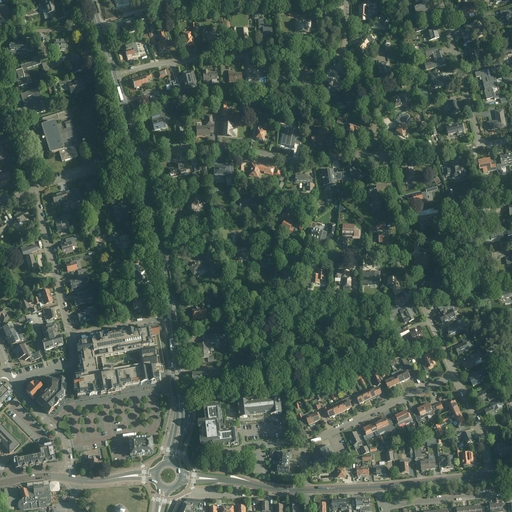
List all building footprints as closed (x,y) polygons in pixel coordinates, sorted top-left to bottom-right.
[(40,8),(54,5),(52,0),(43,0),(44,4),(39,5),(40,8)] [(422,0),(424,5),(415,7),(417,15),(430,11),(428,4),(427,0),(422,0)] [(358,11),(358,14),(359,14),(359,17),(360,17),(360,21),(365,21),(365,17),(369,17),(369,8),(376,8),(376,3),(363,3),(363,7),(359,7),(359,11),(358,11)] [(0,23),(6,22),(5,19),(11,17),(7,4),(0,6),(0,23)] [(56,12),(54,5),(40,8),(41,11),(46,10),(49,19),(55,17),(54,13),(56,12)] [(463,11),(459,13),(461,19),(470,17),(469,14),(475,12),(474,7),(463,11)] [(509,12),(509,9),(500,11),(501,18),(507,17),(509,22),(511,21),(511,20),(511,13),(509,14),(509,12)] [(263,10),(258,10),(254,11),(255,20),(258,20),(258,17),(259,16),(259,14),(263,13),(263,10)] [(20,15),(22,22),(25,21),(24,16),(29,15),(28,12),(20,15)] [(142,13),(134,16),(136,22),(144,19),(142,13)] [(263,20),(258,20),(259,34),(263,34),(263,41),(272,40),(271,25),(264,25),(263,20)] [(296,20),(296,32),(310,32),(310,20),(296,20)] [(134,21),(122,24),(124,28),(125,28),(127,32),(137,29),(134,21)] [(467,31),(462,32),(463,36),(464,36),(464,37),(465,42),(472,41),(471,37),(473,36),(473,39),(482,36),(479,27),(479,28),(478,25),(480,25),(479,21),(470,23),(470,25),(464,26),(466,29),(467,29),(467,31)] [(229,23),(225,23),(222,23),(223,34),(224,34),(224,39),(230,38),(230,34),(230,22),(229,23)] [(241,27),(231,28),(232,35),(236,35),(239,34),(240,42),(248,41),(247,34),(247,29),(241,30),(241,27)] [(437,29),(426,32),(429,41),(439,38),(437,29)] [(167,44),(165,44),(162,32),(158,33),(161,43),(157,44),(159,52),(163,51),(164,51),(166,51),(166,50),(167,50),(166,47),(168,47),(173,46),(171,41),(167,42),(167,44)] [(210,33),(201,33),(202,42),(207,42),(207,44),(208,44),(208,46),(218,45),(219,45),(218,39),(217,39),(216,36),(211,37),(211,34),(210,33)] [(186,46),(193,45),(192,38),(190,38),(190,35),(189,34),(187,34),(186,34),(184,34),(185,39),(186,46)] [(142,43),(142,41),(146,40),(144,36),(141,37),(133,39),(134,41),(133,42),(134,45),(137,45),(138,44),(142,43)] [(358,47),(365,52),(369,48),(367,47),(370,44),(372,45),(375,41),(370,37),(366,42),(364,40),(358,47)] [(55,47),(50,47),(50,54),(55,54),(55,51),(65,51),(65,40),(54,41),(55,47)] [(386,40),(380,48),(385,51),(391,44),(386,40)] [(10,46),(9,46),(9,47),(10,47),(10,52),(26,51),(30,51),(29,43),(26,43),(26,42),(10,43),(10,46)] [(436,48),(425,51),(426,57),(432,55),(432,54),(437,52),(436,48)] [(511,48),(501,51),(503,58),(511,57),(511,48)] [(132,49),(125,51),(127,58),(128,58),(129,60),(132,59),(131,57),(134,56),(132,49)] [(435,62),(425,65),(427,70),(440,66),(440,67),(447,65),(443,51),(436,53),(433,54),(435,62)] [(475,51),(470,53),(471,56),(470,56),(471,61),(472,61),(473,64),(482,61),(481,58),(480,58),(477,51),(475,51)] [(73,55),(61,58),(62,63),(68,61),(68,59),(70,59),(74,73),(83,70),(79,56),(74,57),(73,55)] [(388,63),(377,65),(381,81),(392,78),(388,63)] [(27,69),(14,73),(19,87),(26,84),(25,80),(30,78),(27,69)] [(493,81),(495,80),(494,76),(489,77),(487,69),(475,73),(477,77),(482,76),(484,85),(489,84),(489,82),(493,81)] [(159,79),(166,77),(168,77),(166,70),(157,72),(159,79)] [(301,72),(300,80),(305,80),(305,79),(314,79),(315,76),(317,76),(317,70),(312,70),(312,71),(306,70),(306,72),(301,72)] [(333,73),(329,70),(323,79),(329,84),(328,84),(332,87),(338,92),(344,84),(338,80),(339,78),(335,75),(336,74),(333,72),(333,73)] [(208,71),(203,71),(203,74),(204,83),(210,82),(210,80),(217,80),(216,73),(208,73),(208,71)] [(277,88),(285,88),(288,88),(288,71),(284,71),(284,73),(277,73),(277,88)] [(229,74),(228,74),(229,82),(242,81),(241,73),(232,74),(232,72),(229,72),(229,74)] [(180,77),(179,77),(181,84),(181,83),(184,83),(186,92),(196,89),(196,87),(195,84),(196,83),(193,74),(191,74),(191,73),(189,73),(190,74),(187,74),(187,73),(182,74),(182,77),(180,78),(180,77)] [(150,77),(150,80),(152,79),(151,74),(141,77),(141,79),(133,81),(135,90),(148,86),(147,80),(146,78),(150,77)] [(437,75),(431,77),(432,81),(433,80),(435,88),(439,87),(440,88),(444,86),(449,84),(447,76),(442,78),(442,77),(438,78),(437,75)] [(259,79),(250,80),(251,87),(259,87),(259,86),(264,85),(264,79),(263,79),(263,77),(259,77),(259,79)] [(71,79),(58,83),(60,86),(68,84),(71,94),(85,90),(82,80),(72,83),(71,79)] [(489,84),(484,85),(486,91),(485,91),(487,99),(494,97),(495,99),(499,98),(497,93),(496,93),(494,85),(496,85),(496,83),(503,82),(502,79),(495,80),(493,81),(489,82),(489,84)] [(175,84),(172,84),(174,91),(175,93),(175,94),(181,93),(179,85),(175,86),(175,84)] [(27,99),(23,100),(24,106),(27,105),(29,112),(34,110),(35,114),(43,112),(36,90),(30,92),(31,96),(33,95),(35,100),(28,102),(27,99)] [(428,91),(418,94),(420,102),(430,99),(428,91)] [(343,95),(336,97),(337,103),(343,101),(344,106),(350,105),(351,105),(351,106),(353,105),(353,104),(354,104),(352,96),(344,99),(343,95)] [(143,99),(138,100),(141,108),(145,106),(146,108),(149,107),(150,108),(157,106),(157,104),(158,104),(156,99),(151,100),(151,101),(148,101),(147,97),(143,98),(143,99)] [(390,97),(390,99),(391,104),(393,104),(395,110),(402,108),(402,106),(404,105),(401,97),(393,99),(392,97),(390,97)] [(460,112),(457,102),(452,103),(451,100),(447,101),(447,104),(448,105),(449,104),(450,104),(451,110),(452,114),(460,112)] [(74,109),(42,119),(44,123),(75,113),(74,109)] [(151,125),(152,129),(153,128),(154,132),(163,129),(166,128),(164,119),(164,118),(166,117),(165,115),(167,114),(165,110),(153,114),(154,117),(150,118),(152,125),(151,125)] [(495,122),(487,123),(489,131),(506,127),(503,110),(493,112),(495,122)] [(206,116),(207,127),(196,127),(196,135),(204,135),(204,136),(209,136),(209,132),(213,132),(213,123),(212,115),(206,116)] [(399,116),(395,121),(401,125),(397,132),(403,136),(408,129),(406,128),(407,127),(405,125),(407,121),(399,116)] [(349,124),(350,125),(351,121),(339,117),(337,124),(348,127),(349,124)] [(67,129),(63,130),(64,134),(68,133),(71,142),(76,141),(74,131),(71,132),(70,128),(73,127),(71,121),(65,123),(67,129)] [(64,134),(63,130),(61,124),(56,125),(55,122),(54,122),(42,126),(41,127),(44,135),(43,135),(42,138),(43,140),(45,142),(46,142),(50,154),(51,154),(59,152),(62,162),(78,157),(74,146),(72,147),(71,142),(68,133),(64,134)] [(225,124),(224,136),(232,136),(236,136),(236,130),(232,130),(233,125),(225,124)] [(349,124),(348,127),(347,132),(343,131),(342,135),(347,137),(347,138),(347,139),(348,139),(349,139),(350,138),(351,138),(354,130),(360,132),(361,128),(350,125),(349,124)] [(455,124),(446,126),(447,128),(446,128),(448,136),(457,133),(458,136),(465,134),(464,132),(464,131),(462,124),(458,125),(458,126),(455,127),(455,124)] [(181,126),(176,127),(177,132),(176,132),(178,138),(184,136),(181,126)] [(258,130),(256,139),(264,141),(266,132),(262,131),(263,127),(258,126),(257,130),(258,130)] [(298,139),(301,139),(303,132),(298,131),(298,129),(299,127),(293,126),(293,130),(283,128),(282,135),(284,135),(286,136),(284,145),(289,146),(289,148),(294,149),(295,144),(296,138),(298,138),(298,139)] [(312,138),(310,138),(311,141),(312,141),(313,141),(313,142),(317,142),(317,145),(323,144),(323,142),(325,142),(325,136),(330,136),(330,129),(324,129),(318,129),(319,136),(312,136),(312,138)] [(509,166),(507,156),(500,157),(502,165),(497,166),(498,171),(497,172),(499,182),(504,181),(502,169),(506,169),(505,167),(509,166)] [(491,165),(490,160),(490,158),(479,161),(480,170),(484,169),(484,174),(487,173),(487,172),(497,170),(496,165),(491,165)] [(218,162),(212,161),(212,181),(218,181),(218,177),(232,177),(232,166),(224,166),(224,167),(218,166),(218,162)] [(170,178),(173,177),(180,176),(179,171),(186,170),(184,162),(174,163),(175,168),(168,169),(169,178),(170,178)] [(251,169),(249,178),(254,179),(254,178),(259,179),(260,172),(264,173),(264,174),(272,175),(274,168),(266,166),(266,168),(259,167),(259,165),(252,163),(251,168),(251,169)] [(459,168),(458,164),(451,166),(451,168),(445,169),(447,177),(460,175),(461,176),(466,175),(465,171),(466,170),(466,166),(462,166),(462,168),(459,168)] [(350,168),(347,171),(353,177),(352,178),(358,183),(364,175),(358,170),(356,173),(350,168)] [(334,170),(322,172),(324,185),(330,184),(330,186),(336,185),(334,170)] [(413,170),(405,172),(408,181),(414,179),(415,178),(413,170)] [(0,183),(7,181),(7,182),(11,181),(8,173),(0,175),(0,183)] [(303,192),(310,192),(315,192),(315,179),(311,179),(311,178),(307,178),(307,176),(301,176),(301,177),(296,177),(295,183),(304,183),(303,192)] [(96,181),(85,184),(87,192),(98,189),(100,197),(105,195),(102,184),(97,186),(96,181)] [(280,182),(276,188),(281,191),(282,189),(284,184),(280,182)] [(376,186),(368,188),(370,197),(372,196),(374,202),(373,202),(373,206),(374,211),(383,209),(382,205),(380,197),(379,197),(379,194),(378,195),(376,186)] [(78,189),(70,191),(73,204),(82,202),(78,189)] [(72,202),(70,195),(67,196),(66,192),(61,194),(52,196),(52,198),(51,199),(52,203),(54,202),(54,204),(64,201),(64,204),(72,202)] [(425,193),(413,196),(415,203),(419,202),(419,205),(428,202),(425,193)] [(278,201),(280,202),(283,204),(287,197),(282,194),(278,201)] [(193,199),(187,207),(185,209),(192,214),(193,213),(194,213),(195,212),(196,212),(196,211),(196,210),(196,209),(196,208),(202,200),(196,195),(193,199)] [(121,199),(111,202),(116,220),(121,219),(122,220),(126,219),(125,215),(126,215),(125,211),(126,211),(124,205),(123,202),(122,203),(121,199)] [(237,200),(234,204),(238,206),(240,206),(239,209),(238,209),(238,211),(244,212),(251,213),(251,215),(256,216),(258,205),(242,202),(238,201),(237,200)] [(449,203),(433,207),(434,211),(450,206),(449,203)] [(219,207),(214,208),(218,221),(223,219),(219,207)] [(11,221),(14,227),(17,231),(19,229),(17,226),(19,225),(18,224),(19,224),(19,223),(22,221),(23,222),(25,221),(30,218),(26,211),(19,214),(19,213),(14,216),(16,218),(11,221)] [(63,221),(55,223),(57,232),(70,229),(67,220),(71,219),(70,214),(62,217),(63,221)] [(283,214),(278,219),(281,222),(284,224),(281,229),(284,230),(283,231),(286,233),(287,232),(291,234),(293,231),(289,229),(294,221),(292,219),(292,220),(286,217),(283,214)] [(425,218),(419,218),(419,228),(429,227),(429,221),(432,221),(432,216),(425,216),(425,218)] [(298,222),(296,226),(302,230),(305,226),(304,226),(306,223),(302,220),(301,223),(298,222)] [(14,227),(11,221),(5,225),(3,222),(0,224),(0,233),(0,234),(1,235),(8,231),(7,229),(10,228),(11,229),(14,227)] [(343,226),(342,236),(343,236),(343,244),(347,244),(347,236),(353,236),(353,239),(359,239),(360,232),(354,231),(354,226),(343,226)] [(315,229),(311,228),(310,233),(309,233),(308,237),(309,237),(308,238),(320,241),(321,239),(325,240),(326,233),(323,232),(319,231),(319,229),(315,228),(315,229)] [(495,233),(490,234),(491,240),(504,238),(503,231),(495,233)] [(380,235),(380,243),(383,243),(383,244),(387,244),(388,233),(384,233),(384,235),(380,235)] [(128,236),(119,238),(123,250),(130,248),(129,242),(130,241),(128,236)] [(75,241),(74,238),(65,240),(66,244),(61,245),(63,254),(73,252),(71,247),(76,246),(75,241)] [(32,269),(35,268),(37,268),(36,263),(35,263),(32,253),(38,250),(36,245),(27,248),(26,246),(20,248),(23,256),(25,255),(26,258),(29,270),(32,269)] [(239,250),(238,257),(249,258),(249,260),(254,260),(255,249),(244,249),(244,250),(239,250)] [(426,250),(424,254),(440,260),(442,256),(426,250)] [(200,262),(203,267),(207,264),(210,268),(209,269),(213,274),(216,271),(217,272),(219,269),(212,258),(213,258),(211,254),(210,255),(206,251),(201,255),(204,260),(200,262)] [(506,251),(492,254),(493,259),(507,256),(506,251)] [(418,258),(416,262),(418,263),(426,267),(430,257),(427,256),(427,255),(424,254),(424,255),(422,254),(420,259),(418,258)] [(262,263),(261,265),(266,267),(267,265),(270,266),(274,268),(274,280),(275,280),(274,290),(279,290),(280,266),(275,264),(276,262),(274,261),(275,258),(268,255),(268,256),(265,255),(261,263),(262,263)] [(203,267),(200,262),(196,265),(194,263),(191,265),(193,268),(190,269),(192,272),(191,273),(195,279),(199,276),(198,274),(200,273),(199,272),(203,269),(202,268),(203,267)] [(76,263),(66,265),(68,273),(78,270),(76,263)] [(285,266),(285,275),(288,275),(289,274),(301,275),(302,267),(295,267),(285,266)] [(136,272),(133,274),(140,283),(143,281),(145,284),(148,281),(146,278),(147,278),(144,275),(145,274),(142,271),(142,272),(139,269),(137,267),(134,269),(136,272)] [(336,273),(336,279),(340,279),(340,281),(339,282),(339,283),(339,284),(340,285),(341,286),(342,285),(343,284),(344,284),(344,286),(343,286),(343,289),(351,290),(351,286),(350,286),(350,282),(348,282),(349,279),(349,272),(341,271),(341,274),(336,273)] [(320,284),(320,281),(326,281),(326,275),(325,275),(325,272),(318,272),(318,276),(312,275),(312,279),(304,279),(304,287),(311,287),(311,284),(320,284)] [(363,277),(362,284),(369,285),(369,283),(379,283),(380,273),(370,272),(369,272),(366,272),(366,276),(367,276),(367,277),(363,277)] [(70,283),(71,289),(82,287),(81,283),(88,282),(87,279),(88,279),(87,276),(79,277),(80,280),(70,283)] [(402,293),(397,282),(396,282),(397,279),(388,278),(387,286),(394,286),(394,289),(397,295),(402,293)] [(11,281),(6,284),(11,293),(19,289),(16,284),(13,285),(11,281)] [(431,292),(430,292),(432,296),(432,299),(433,298),(434,300),(437,298),(441,298),(441,296),(445,294),(441,287),(440,288),(439,282),(430,283),(431,292)] [(43,299),(51,297),(49,291),(44,292),(43,289),(38,291),(39,294),(41,293),(42,297),(37,298),(34,299),(35,302),(43,299)] [(511,298),(511,297),(511,296),(511,292),(510,293),(509,290),(499,292),(501,300),(511,298)] [(74,299),(75,306),(86,303),(88,302),(87,300),(92,298),(91,295),(96,294),(96,291),(83,294),(84,297),(74,299)] [(337,294),(328,294),(327,302),(336,303),(337,294)] [(135,295),(131,296),(133,308),(134,308),(134,309),(138,309),(138,308),(143,307),(142,300),(136,301),(135,295)] [(402,296),(393,301),(397,307),(406,303),(402,296)] [(43,299),(35,302),(36,305),(44,302),(45,305),(52,302),(51,297),(43,299)] [(123,304),(122,298),(117,299),(119,312),(126,311),(125,304),(123,304)] [(193,311),(192,312),(192,313),(193,314),(194,319),(202,318),(202,320),(207,319),(206,308),(205,308),(205,304),(210,304),(210,298),(199,299),(200,309),(193,310),(193,311)] [(27,301),(21,303),(23,311),(28,309),(29,314),(31,313),(30,310),(30,308),(27,301)] [(403,309),(403,310),(399,311),(401,316),(405,314),(407,318),(403,320),(405,324),(408,322),(409,322),(414,320),(412,315),(410,310),(408,311),(407,307),(403,309)] [(449,318),(455,316),(453,312),(457,310),(458,312),(456,308),(457,308),(439,307),(443,307),(443,310),(440,312),(440,313),(438,314),(439,316),(439,317),(438,317),(440,320),(441,320),(442,324),(450,320),(449,318)] [(50,308),(43,310),(44,314),(47,313),(49,320),(56,318),(54,310),(50,311),(50,308)] [(2,309),(0,309),(0,318),(1,318),(3,323),(9,319),(8,316),(6,317),(2,309)] [(78,316),(79,322),(90,320),(89,316),(93,315),(92,312),(96,312),(95,309),(87,310),(88,313),(78,316)] [(231,319),(225,319),(226,326),(222,326),(223,331),(232,330),(231,319)] [(461,324),(460,324),(459,323),(454,326),(454,327),(447,330),(450,337),(460,332),(458,327),(462,326),(461,324)] [(6,334),(14,330),(12,324),(3,328),(4,331),(3,332),(5,334),(4,334),(5,335),(6,334)] [(42,342),(41,342),(44,352),(63,346),(60,336),(56,338),(55,335),(57,334),(55,325),(42,328),(44,337),(45,337),(46,341),(42,342)] [(81,374),(81,376),(76,377),(75,377),(74,377),(73,381),(73,382),(74,389),(76,388),(77,396),(89,394),(89,396),(97,394),(96,393),(100,392),(100,395),(100,396),(101,395),(106,394),(107,394),(107,395),(108,395),(115,394),(116,394),(115,393),(116,393),(121,392),(122,392),(122,391),(121,389),(121,388),(141,384),(141,385),(142,384),(148,383),(149,383),(149,384),(152,383),(151,383),(154,382),(154,383),(156,383),(157,383),(157,381),(159,381),(158,376),(157,376),(157,374),(158,374),(160,373),(165,373),(164,365),(158,336),(158,335),(159,335),(157,327),(148,328),(149,329),(142,330),(142,331),(140,331),(133,332),(133,331),(133,332),(130,332),(129,332),(127,333),(126,333),(118,334),(110,335),(110,336),(102,337),(99,338),(99,337),(98,337),(98,338),(96,338),(95,338),(85,340),(78,341),(79,348),(77,348),(78,354),(80,353),(82,363),(79,363),(80,367),(80,369),(81,374)] [(408,328),(398,333),(400,337),(410,333),(408,328)] [(419,329),(410,333),(413,340),(418,337),(420,339),(423,338),(419,329)] [(14,330),(6,334),(7,337),(6,337),(7,340),(17,336),(14,330)] [(21,334),(17,336),(7,340),(9,343),(11,346),(14,344),(20,342),(21,341),(24,340),(21,334)] [(203,343),(208,343),(215,343),(214,334),(203,334),(203,343)] [(464,344),(455,348),(458,355),(469,350),(466,344),(470,342),(468,338),(462,340),(464,344)] [(208,343),(203,343),(201,343),(202,344),(198,345),(199,359),(208,358),(209,358),(208,343)] [(20,347),(13,351),(15,354),(18,353),(19,353),(23,351),(22,349),(26,347),(25,344),(20,347)] [(494,350),(498,348),(497,344),(485,350),(487,354),(490,353),(494,350)] [(15,356),(15,357),(16,359),(17,360),(18,359),(18,360),(23,357),(25,361),(29,358),(31,362),(40,358),(38,352),(33,355),(31,352),(29,353),(26,347),(22,349),(23,351),(19,353),(18,353),(15,354),(16,356),(15,356)] [(471,360),(462,364),(465,370),(476,366),(474,362),(481,358),(478,352),(469,356),(471,360)] [(405,357),(408,362),(415,359),(413,354),(405,357)] [(426,364),(433,360),(430,354),(427,356),(426,355),(419,358),(423,365),(426,363),(426,364)] [(436,366),(433,360),(426,364),(429,370),(433,369),(432,368),(436,366)] [(477,376),(470,380),(473,386),(480,383),(478,379),(486,375),(484,369),(475,373),(477,376)] [(405,381),(402,375),(400,376),(398,371),(395,373),(397,377),(396,377),(399,384),(405,381)] [(221,372),(192,373),(193,383),(222,381),(221,372)] [(408,372),(402,375),(405,381),(411,379),(408,372)] [(373,376),(375,380),(378,386),(381,385),(382,384),(379,378),(377,375),(373,376)] [(396,377),(390,380),(394,387),(399,384),(396,377)] [(49,380),(48,386),(48,389),(43,394),(41,392),(44,390),(36,382),(34,384),(33,383),(27,390),(28,391),(26,393),(34,400),(36,402),(48,414),(53,409),(56,406),(61,401),(60,401),(65,397),(65,392),(66,385),(66,381),(64,381),(59,380),(59,381),(49,380)] [(394,387),(390,380),(385,382),(388,389),(394,387)] [(0,404),(12,393),(7,389),(7,388),(4,385),(3,385),(3,384),(2,385),(1,385),(0,385),(0,404)] [(379,388),(373,391),(376,397),(377,398),(380,397),(379,396),(382,395),(379,388)] [(376,397),(373,391),(367,393),(370,400),(376,397)] [(485,392),(477,396),(480,403),(484,402),(484,401),(488,399),(489,402),(495,399),(493,394),(489,395),(489,396),(487,397),(485,392)] [(370,400),(367,393),(362,396),(365,402),(365,403),(369,402),(368,401),(370,400)] [(365,402),(362,396),(360,397),(359,394),(353,397),(354,400),(356,398),(359,405),(365,402)] [(342,401),(341,401),(346,411),(352,408),(349,402),(352,401),(350,398),(342,401)] [(242,403),(239,403),(240,418),(244,418),(247,418),(248,417),(250,417),(251,417),(250,416),(253,415),(269,414),(271,413),(271,415),(272,415),(274,415),(275,415),(278,414),(282,414),(280,399),(276,399),(273,399),(270,400),(249,403),(249,402),(245,403),(242,403)] [(346,411),(341,401),(336,404),(340,413),(346,411)] [(492,408),(485,411),(488,418),(493,416),(493,417),(496,416),(494,410),(498,408),(495,401),(491,403),(492,406),(491,407),(492,408)] [(451,411),(457,408),(455,402),(450,404),(449,402),(445,404),(447,409),(449,408),(451,411)] [(340,413),(336,404),(330,406),(332,409),(335,416),(340,413)] [(423,407),(427,417),(428,417),(427,414),(430,413),(431,417),(434,415),(433,414),(434,413),(432,408),(431,408),(429,404),(423,407)] [(200,424),(199,426),(200,429),(204,429),(205,440),(201,440),(202,446),(210,446),(210,448),(217,447),(232,445),(239,445),(237,431),(231,432),(221,433),(221,429),(223,428),(222,422),(221,412),(221,405),(205,407),(207,422),(199,423),(200,424)] [(427,417),(423,407),(422,407),(419,408),(420,409),(418,410),(419,412),(418,413),(421,420),(427,417)] [(460,414),(457,408),(451,411),(453,417),(460,414)] [(335,416),(332,409),(327,412),(325,409),(323,410),(327,419),(329,418),(329,419),(335,416)] [(401,414),(405,421),(411,418),(410,414),(408,415),(407,411),(401,414)] [(311,416),(314,423),(320,420),(318,417),(319,416),(318,413),(311,416)] [(301,414),(298,416),(298,419),(299,421),(303,419),(304,419),(306,423),(307,422),(309,426),(309,425),(310,427),(315,425),(314,423),(311,416),(309,417),(307,414),(302,417),(301,414)] [(405,421),(401,414),(396,417),(397,420),(396,421),(399,427),(405,423),(404,422),(405,421)] [(448,419),(447,418),(444,419),(445,421),(449,420),(449,421),(451,420),(453,424),(463,419),(460,414),(453,417),(448,419)] [(386,419),(380,422),(383,428),(387,427),(388,430),(390,429),(389,427),(389,426),(389,425),(386,419)] [(465,425),(463,419),(453,424),(454,427),(457,425),(459,430),(464,428),(463,426),(465,425)] [(383,428),(380,422),(379,420),(375,422),(375,424),(378,431),(379,432),(384,430),(383,428)] [(498,423),(500,428),(508,425),(506,420),(498,423)] [(378,431),(375,424),(374,424),(373,423),(369,425),(370,427),(369,427),(372,434),(375,432),(378,439),(380,438),(381,438),(378,431)] [(441,431),(442,431),(439,425),(433,428),(436,433),(441,431)] [(18,445),(9,435),(8,435),(0,426),(0,444),(0,445),(1,445),(4,449),(5,450),(9,454),(18,445)] [(372,434),(369,427),(368,427),(368,426),(366,427),(367,428),(363,429),(366,436),(364,437),(365,441),(374,437),(372,434)] [(426,428),(422,430),(426,440),(430,438),(426,428)] [(356,433),(349,436),(351,440),(350,441),(351,443),(352,443),(356,450),(360,448),(359,446),(362,444),(356,433)] [(469,433),(462,436),(466,444),(473,441),(469,433)] [(151,438),(129,440),(130,456),(153,455),(151,438)] [(40,455),(17,460),(17,461),(14,461),(14,460),(17,459),(14,459),(15,469),(20,468),(22,468),(33,466),(33,465),(35,465),(55,461),(52,445),(39,448),(40,455)] [(420,445),(413,445),(414,450),(415,459),(422,458),(420,445)] [(367,446),(360,449),(364,456),(370,453),(367,446)] [(315,462),(317,467),(326,463),(327,463),(327,462),(335,459),(329,447),(327,448),(326,447),(325,447),(324,448),(324,449),(321,450),(325,458),(318,461),(315,462)] [(413,447),(406,447),(407,455),(412,454),(412,458),(414,457),(414,453),(413,447)] [(387,462),(394,461),(392,451),(385,452),(387,462)] [(443,453),(437,454),(439,465),(444,464),(444,468),(448,468),(448,469),(452,469),(452,467),(453,467),(452,456),(443,457),(443,453)] [(462,461),(461,461),(462,465),(463,465),(463,466),(470,465),(470,462),(474,462),(473,454),(468,454),(463,455),(463,459),(462,459),(462,461)] [(98,461),(94,461),(94,457),(95,457),(95,456),(85,456),(86,456),(85,465),(90,465),(90,469),(91,470),(93,470),(93,469),(97,469),(97,464),(98,465),(98,461)] [(407,460),(400,461),(400,465),(401,468),(402,468),(402,473),(409,472),(407,460)] [(429,465),(428,462),(420,463),(421,471),(430,470),(429,465)] [(338,474),(335,474),(335,478),(338,478),(339,478),(340,479),(341,478),(342,478),(345,478),(345,473),(352,473),(352,463),(344,463),(345,470),(338,470),(338,474)] [(377,469),(376,469),(377,476),(386,475),(385,468),(385,466),(377,466),(377,469)] [(47,508),(47,507),(46,504),(50,504),(59,503),(57,493),(50,493),(49,493),(49,492),(48,490),(47,489),(46,489),(43,489),(43,485),(33,487),(34,490),(27,491),(26,490),(20,491),(22,500),(20,501),(19,502),(18,504),(17,507),(18,509),(21,511),(23,511),(47,508)] [(206,511),(206,509),(203,509),(203,505),(193,503),(192,506),(186,503),(181,511),(206,511)] [(271,511),(272,511),(269,511),(269,503),(261,503),(262,508),(259,508),(259,511),(271,511)]
